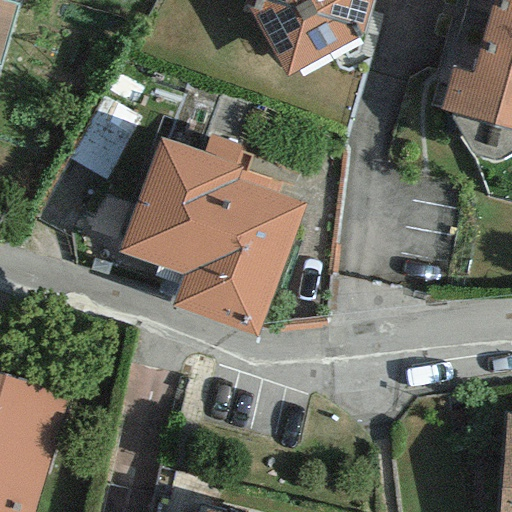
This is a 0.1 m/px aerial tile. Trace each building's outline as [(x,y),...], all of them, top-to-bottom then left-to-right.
[(244,0),(241,9),(285,77),(357,39),(369,0),(244,0)] [(511,0),(462,0),(430,127),(511,147),(511,0)] [(0,17),(0,53),(11,21),(0,17)] [(102,95),(64,159),(103,181),(140,117),(102,95)] [(311,194),(166,140),(119,253),(183,276),(173,306),(210,317),(256,335),(311,194)] [(0,511),(42,511),(73,409),(0,388),(0,511)] [(511,511),(511,433),(504,433),(497,511),(511,511)]
